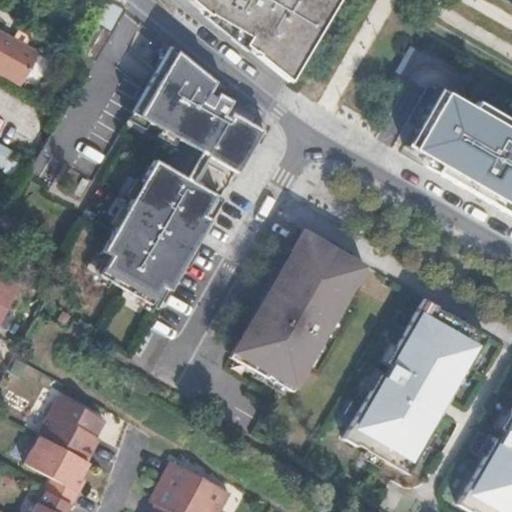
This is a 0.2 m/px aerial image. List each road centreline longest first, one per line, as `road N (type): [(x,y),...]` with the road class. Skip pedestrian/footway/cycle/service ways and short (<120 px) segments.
road 1 (residential): [(511,336),(271,196)]
road 2 (residential): [(511,254),(305,137)]
road 3 (residential): [(305,137),(140,0)]
road 4 (residential): [(271,196),(172,368)]
road 5 (residential): [(511,344),(420,511)]
